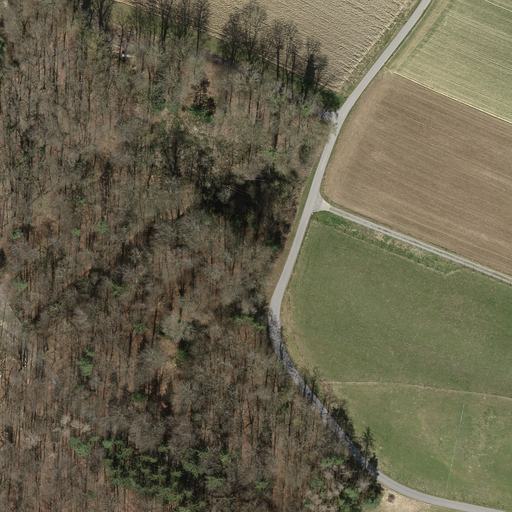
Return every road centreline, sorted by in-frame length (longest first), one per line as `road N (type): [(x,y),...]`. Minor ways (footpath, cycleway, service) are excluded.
road 1 (unclassified): [(484,511),(400,488),(360,458),(295,376),(274,326),(337,121),(428,0)]
road 2 (track): [(0,318),(69,395),(225,511)]
road 3 (track): [(337,121),(225,62),(174,46),(113,42),(78,0)]
road 4 (track): [(312,200),(511,282)]
